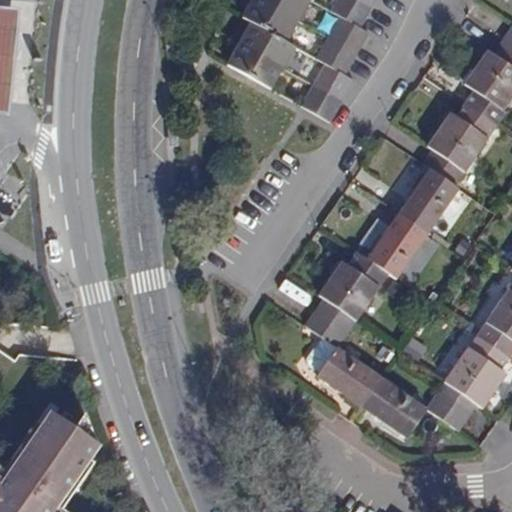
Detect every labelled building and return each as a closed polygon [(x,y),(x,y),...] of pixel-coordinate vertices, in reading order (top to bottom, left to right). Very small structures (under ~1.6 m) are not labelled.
[(248,23),(284,43),(297,21),(258,0),(250,0),(240,19),(248,23)] [(258,0),(297,21),(308,0),(258,0)] [(359,0),(335,0),(330,11),(340,16),(359,26),(370,6),(359,0)] [(0,9),(0,114),(10,115),(18,11),(0,9)] [(340,16),(327,38),(356,54),(368,33),(359,26),(340,16)] [(248,23),(236,44),(280,68),(292,47),(284,43),(248,23)] [(511,28),(509,27),(499,41),(511,50),(511,28)] [(327,38),(315,60),(324,65),(344,76),(356,54),(327,38)] [(511,50),(499,41),(490,56),(511,70),(511,50)] [(236,44),(225,66),(268,90),(280,68),(236,44)] [(469,93),(460,105),(493,127),(502,115),(497,111),(511,89),(511,70),(490,56),(484,52),(460,87),(469,93)] [(324,65),(312,86),(342,102),(354,81),(344,76),(324,65)] [(312,86),(300,108),(329,124),(342,102),(312,86)] [(447,115),(424,148),(429,151),(462,173),(493,127),(460,105),(452,117),(447,115)] [(429,151),(419,166),(426,171),(452,189),(462,173),(429,151)] [(426,171),(395,216),(424,236),(455,191),(452,189),(426,171)] [(393,280),(424,236),(395,216),(364,261),(385,275),(393,280)] [(339,263),(316,298),(321,301),(353,323),(385,275),(364,261),(353,253),(345,266),(339,263)] [(511,295),(506,291),(504,293),(475,336),(506,358),(511,349),(511,295)] [(321,301),(311,315),(344,336),(353,323),(321,301)] [(311,315),(302,327),(320,340),(334,350),(344,336),(311,315)] [(475,336),(443,383),(474,404),(480,408),(503,375),(497,371),(506,358),(475,336)] [(314,378),(359,409),(379,380),(334,350),(320,340),(306,360),(307,366),(318,373),(314,378)] [(405,439),(425,410),(379,380),(359,409),(405,439)] [(465,418),(474,404),(443,383),(434,397),(465,418)] [(457,432),(465,418),(434,397),(425,410),(457,432)] [(38,425),(42,428),(53,413),(56,415),(60,409),(52,404),(38,425)] [(0,486),(37,511),(61,511),(57,509),(76,483),(80,486),(95,465),(91,461),(101,447),(86,415),(80,423),(68,415),(63,421),(56,415),(53,413),(42,428),(38,425),(23,446),(27,450),(9,476),(4,473),(0,470),(0,486)] [(4,473),(9,476),(27,450),(23,446),(4,473)] [(37,511),(0,486),(0,511),(37,511)]
